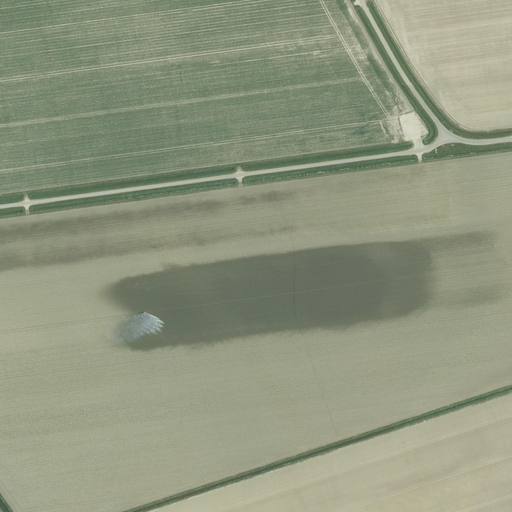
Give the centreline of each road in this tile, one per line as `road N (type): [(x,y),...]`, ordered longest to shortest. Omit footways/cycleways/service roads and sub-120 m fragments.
road 1 (unclassified): [(0,206),(419,151),(447,137)]
road 2 (unclassified): [(447,137),(361,0)]
